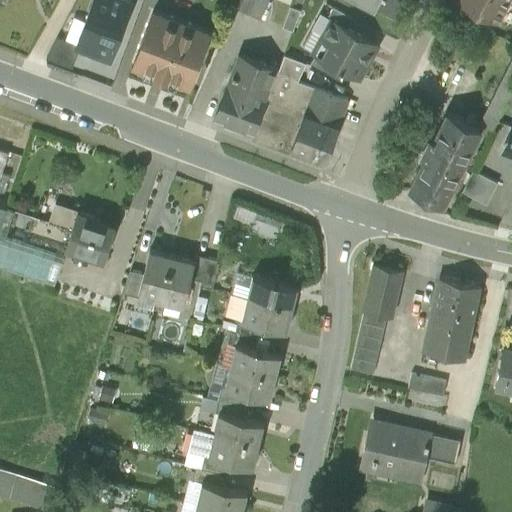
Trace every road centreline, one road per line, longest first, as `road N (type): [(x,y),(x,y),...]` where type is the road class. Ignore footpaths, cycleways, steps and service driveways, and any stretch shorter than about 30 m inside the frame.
road 1 (secondary): [(344,206),(0,78)]
road 2 (residential): [(296,511),(330,366),(344,206)]
road 3 (residential): [(344,206),(428,0)]
road 4 (secondary): [(511,253),(344,206)]
